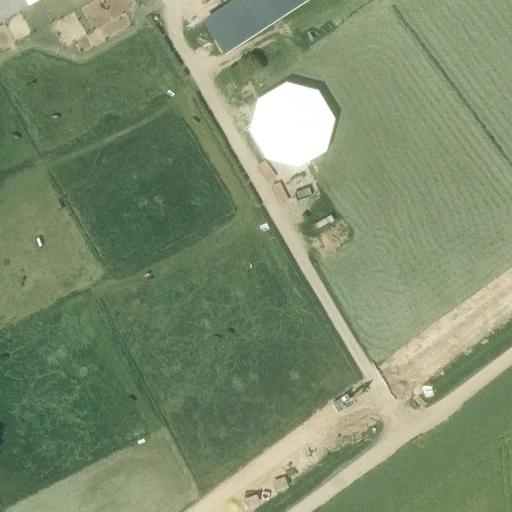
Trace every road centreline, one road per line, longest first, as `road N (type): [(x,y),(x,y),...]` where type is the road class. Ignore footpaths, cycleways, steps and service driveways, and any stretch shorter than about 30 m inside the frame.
road 1 (track): [(170,29),(406,430)]
road 2 (track): [(511,352),(296,511)]
